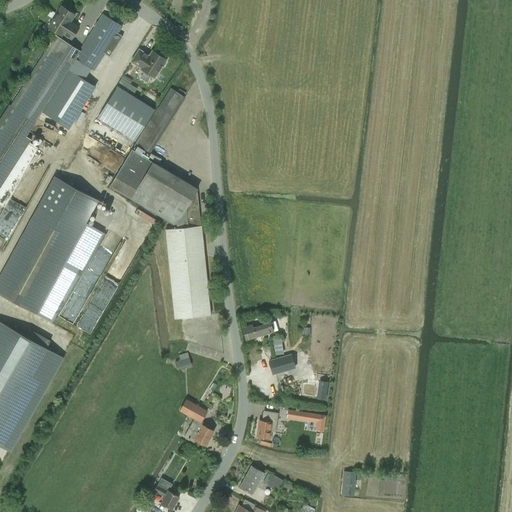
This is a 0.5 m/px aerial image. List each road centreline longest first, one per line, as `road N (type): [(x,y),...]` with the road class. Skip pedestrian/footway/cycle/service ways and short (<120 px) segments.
road 1 (unclassified): [(197,511),(243,418),(213,127),(185,47),(130,0)]
road 2 (track): [(0,261),(64,144)]
